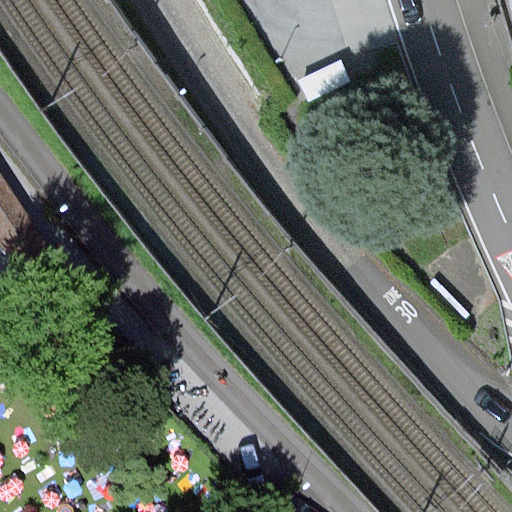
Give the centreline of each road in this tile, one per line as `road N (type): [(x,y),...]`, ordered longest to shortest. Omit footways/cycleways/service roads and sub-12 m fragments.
road 1 (unclassified): [(148,0),(245,140),(354,265),(511,422)]
road 2 (residential): [(0,110),(174,324),(351,511)]
road 3 (primary): [(421,0),(511,238)]
